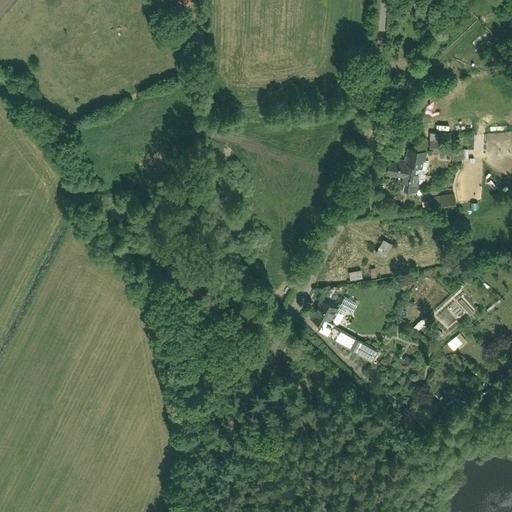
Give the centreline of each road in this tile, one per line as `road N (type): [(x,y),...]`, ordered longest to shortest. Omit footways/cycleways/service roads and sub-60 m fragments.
road 1 (residential): [(186,511),(352,180),(371,114),(385,0)]
road 2 (track): [(371,114),(436,0)]
